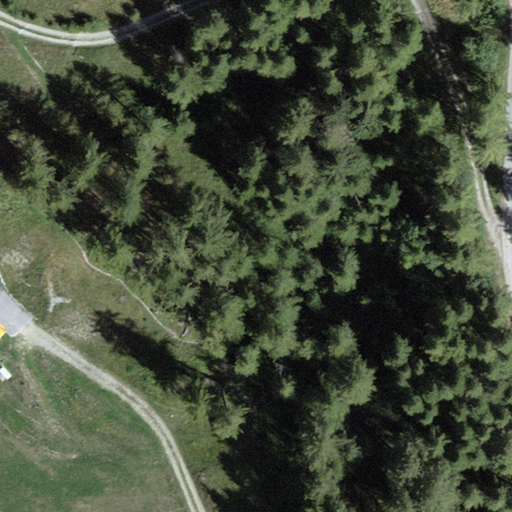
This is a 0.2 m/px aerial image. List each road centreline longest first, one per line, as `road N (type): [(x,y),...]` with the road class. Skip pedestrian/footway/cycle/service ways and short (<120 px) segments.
road 1 (track): [(198,511),(170,446),(129,396),(0,300)]
road 2 (track): [(511,251),(483,190),(460,94),(417,0)]
road 3 (track): [(211,0),(91,39),(48,35),(0,17)]
